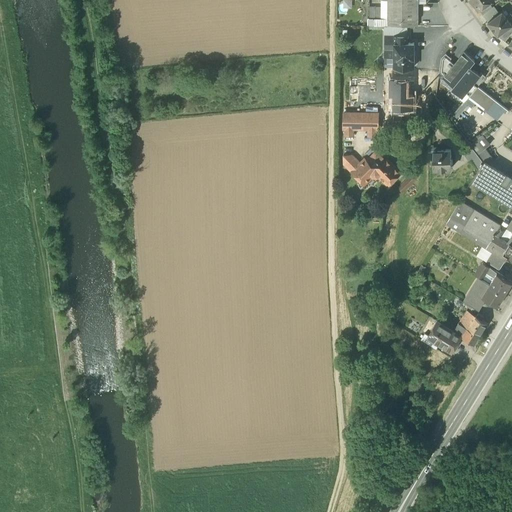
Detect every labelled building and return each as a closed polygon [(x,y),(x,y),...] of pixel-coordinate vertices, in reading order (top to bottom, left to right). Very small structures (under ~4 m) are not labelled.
[(388,18),(388,20),(418,20),(418,3),(418,0),(388,0),(388,18)] [(471,0),(479,10),(489,2),(491,0),(471,0)] [(479,10),(482,14),(493,7),(489,2),(479,10)] [(381,18),(381,6),(369,6),(369,18),(381,18)] [(488,22),(499,13),(494,6),(493,7),(482,14),(488,22)] [(499,13),(488,22),(498,35),(511,25),(511,23),(509,20),(511,18),(507,13),(505,14),(502,11),(499,13)] [(511,25),(498,35),(505,41),(511,33),(511,25)] [(408,36),(395,36),(395,37),(395,49),(394,66),(395,66),(399,66),(414,66),(414,43),(408,43),(408,36)] [(386,49),(395,49),(395,37),(386,37),(386,49)] [(453,67),(444,77),(445,78),(454,85),(452,87),(462,96),(466,91),(479,75),(470,66),(475,60),(465,52),(453,67)] [(444,77),(453,67),(448,63),(452,58),(446,53),(442,57),(439,76),(443,80),(445,78),(444,77)] [(399,78),(399,66),(395,66),(394,66),(384,66),(384,78),(399,78)] [(479,75),(466,91),(470,96),(478,87),(486,77),(481,73),(479,75)] [(503,107),(478,87),(470,96),(496,116),(503,107)] [(378,113),(345,112),(344,128),(345,128),(345,134),(353,134),(353,128),(368,129),(368,135),(376,135),(376,129),(377,129),(378,113)] [(483,135),(470,145),(478,155),(484,162),(485,161),(490,165),(493,161),(484,149),(490,144),(483,135)] [(478,155),(471,146),(463,151),(470,161),(478,155)] [(451,150),(434,150),(434,170),(451,169),(451,150)] [(361,163),(353,171),(353,172),(365,183),(373,175),(374,176),(378,176),(379,175),(385,180),(388,184),(392,180),(400,172),(387,159),(384,162),(381,158),(382,157),(376,151),(370,157),(371,158),(368,162),(365,159),(361,163)] [(361,163),(353,154),(344,154),(344,163),(353,173),(353,172),(353,171),(361,163)] [(511,178),(490,165),(485,161),(484,162),(472,182),(511,206),(511,178)] [(409,177),(398,187),(403,193),(414,182),(409,177)] [(460,200),(449,219),(453,221),(464,203),(460,200)] [(492,253),(505,261),(508,256),(503,253),(488,244),(469,232),(476,222),(495,233),(496,232),(500,225),(464,203),(453,221),(449,219),(446,224),(492,253)] [(488,244),(495,233),(476,222),(469,232),(488,244)] [(506,229),(500,225),(496,232),(502,236),(506,229)] [(502,239),(507,243),(511,235),(511,232),(506,229),(502,236),(504,237),(502,239)] [(488,244),(503,253),(509,244),(507,243),(502,239),(501,238),(502,236),(496,232),(495,233),(488,244)] [(511,250),(511,245),(509,244),(503,253),(508,256),(511,250)] [(492,253),(486,262),(499,270),(505,261),(492,253)] [(480,279),(489,284),(497,272),(481,263),(474,275),(480,279)] [(421,265),(417,272),(421,275),(426,268),(421,265)] [(511,281),(497,272),(489,284),(506,294),(511,284),(511,281)] [(480,279),(466,302),(479,311),(487,298),(499,305),(506,294),(489,284),(480,279)] [(378,284),(376,293),(385,294),(386,285),(385,285),(379,284),(378,284)] [(466,310),(453,331),(461,336),(462,337),(475,315),(466,310)] [(393,320),(399,324),(403,315),(397,312),(393,320)] [(475,315),(462,337),(475,345),(488,323),(475,315)] [(453,331),(437,322),(428,336),(428,337),(439,344),(452,352),(461,336),(453,331)] [(439,344),(428,337),(428,336),(425,334),(421,340),(436,350),(439,344)]
